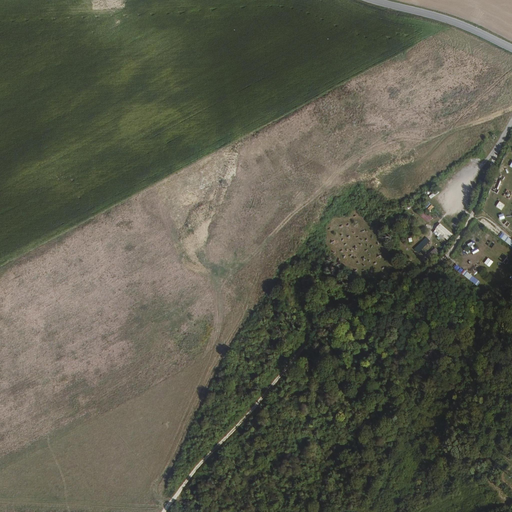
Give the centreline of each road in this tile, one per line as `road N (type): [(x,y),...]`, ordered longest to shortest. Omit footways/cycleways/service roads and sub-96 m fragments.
road 1 (track): [(511,121),(447,258),(325,320),(165,511)]
road 2 (tertiary): [(511,47),(431,14),(369,0)]
